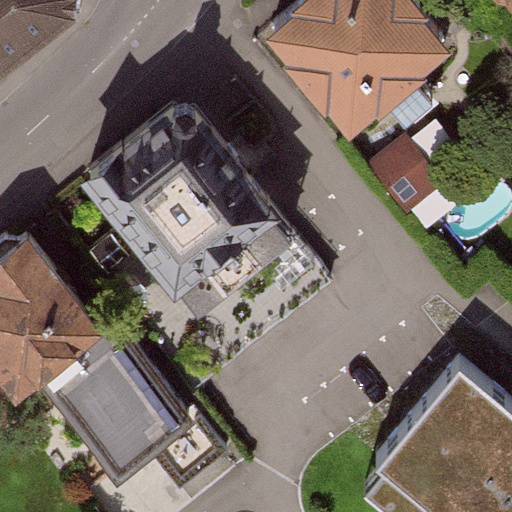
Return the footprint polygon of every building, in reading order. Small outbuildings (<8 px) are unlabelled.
[(0,0),(0,45),(63,0),(0,0)] [(451,25),(430,0),(288,0),(271,16),(351,110),(451,25)] [(187,94),(92,167),(129,214),(88,247),(194,382),(330,276),(187,94)] [(94,316),(16,216),(0,228),(0,383),(3,387),(94,316)] [(178,409),(111,324),(42,378),(109,463),(178,409)] [(380,453),(446,511),(511,511),(511,383),(474,349),(380,453)]
